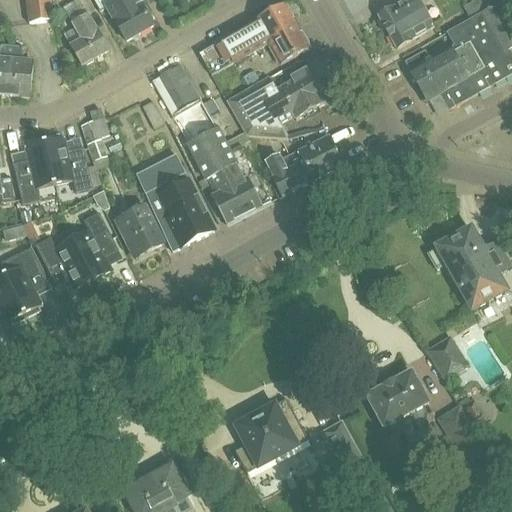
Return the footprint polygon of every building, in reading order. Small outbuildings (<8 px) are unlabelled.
[(25,0),(29,26),(54,23),(51,0),(25,0)] [(115,23),(127,43),(153,28),(142,9),(147,6),(143,0),(123,0),(108,9),(116,23),(115,23)] [(411,0),(379,19),(397,51),(434,30),(417,0),(411,0)] [(458,28),(492,88),(493,87),(511,76),(511,56),(510,52),(511,50),(511,0),(505,0),(480,14),(469,21),(470,22),(458,28)] [(478,0),(473,3),(480,14),(505,0),(478,0)] [(71,48),(82,68),(109,52),(98,33),(97,33),(88,17),(78,1),(63,10),(74,31),(64,36),(71,48)] [(480,14),(473,3),(463,9),(469,21),(480,14)] [(199,57),(212,78),(268,46),(296,30),(283,8),(199,57)] [(437,57),(463,104),(492,88),(458,28),(447,35),(457,52),(453,54),(451,50),(437,57)] [(268,46),(280,68),(308,51),(296,30),(268,46)] [(0,96),(7,97),(12,48),(1,47),(0,54),(0,96)] [(7,97),(30,99),(33,63),(23,62),(24,49),(12,48),(7,97)] [(440,97),(448,112),(463,104),(437,57),(429,62),(425,54),(406,64),(411,73),(410,74),(418,87),(416,88),(426,105),(440,97)] [(241,129),(247,139),(289,142),(280,127),(293,120),(295,123),(338,99),(318,65),(291,81),(293,85),(278,93),(270,79),(261,84),(250,90),(250,91),(248,93),(229,104),(241,129)] [(213,199),(228,228),(271,205),(257,180),(265,175),(244,136),(223,147),(208,119),(202,108),(182,69),(160,80),(154,83),(207,183),(208,183),(216,197),(213,199)] [(243,79),(250,90),(261,84),(254,73),(243,79)] [(213,102),(202,108),(208,119),(219,113),(213,102)] [(143,110),(154,132),(165,127),(153,104),(143,110)] [(89,146),(95,164),(107,159),(101,142),(110,139),(104,120),(81,128),(86,147),(89,146)] [(283,199),(313,184),(344,168),(329,138),(298,154),(289,159),(286,155),(266,165),(274,180),(273,181),(283,199)] [(62,140),(44,144),(55,187),(73,183),(76,194),(93,190),(83,150),(65,154),(62,140)] [(107,146),(110,155),(122,151),(119,142),(107,146)] [(30,162),(12,166),(23,206),(40,202),(37,191),(55,187),(44,144),(26,148),(30,162)] [(137,177),(173,255),(216,234),(190,181),(189,181),(177,157),(137,177)] [(0,196),(1,197),(2,205),(14,203),(10,179),(0,180),(0,196)] [(93,199),(98,208),(107,203),(104,193),(93,199)] [(116,225),(134,261),(164,246),(146,210),(116,225)] [(20,215),(23,226),(31,224),(29,213),(20,215)] [(91,233),(73,242),(93,282),(111,272),(104,259),(118,252),(99,215),(85,222),(91,233)] [(27,236),(35,233),(31,224),(23,228),(27,236)] [(23,239),(19,229),(3,234),(6,244),(23,239)] [(446,267),(473,313),(504,296),(511,298),(511,270),(511,271),(497,246),(484,254),(471,232),(427,256),(436,273),(446,267)] [(49,241),(35,249),(55,286),(68,279),(75,291),(93,282),(73,242),(55,252),(49,241)] [(25,268),(7,278),(26,318),(44,308),(38,295),(52,288),(33,250),(19,258),(25,268)] [(0,315),(2,315),(8,327),(26,318),(7,278),(0,281),(0,315)] [(426,354),(445,385),(470,369),(451,339),(426,354)] [(486,371),(496,388),(510,379),(501,363),(486,371)] [(366,399),(384,431),(430,406),(412,374),(366,399)] [(461,409),(473,429),(487,421),(474,400),(469,404),(467,400),(459,405),(462,409),(461,409)] [(236,455),(247,476),(308,444),(286,403),(237,430),(247,448),(236,455)] [(444,430),(463,460),(483,449),(464,418),(458,408),(438,420),(444,430)] [(320,435),(343,476),(366,463),(343,422),(320,435)] [(164,511),(175,511),(179,509),(177,505),(189,498),(172,468),(148,482),(164,511)] [(164,511),(148,482),(125,495),(134,511),(164,511)] [(199,491),(210,511),(225,505),(213,484),(199,491)]
